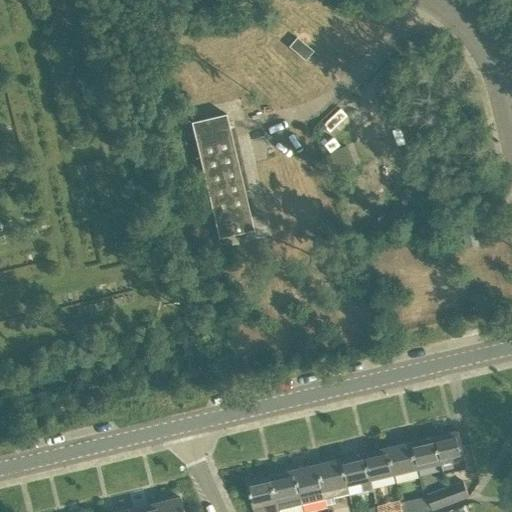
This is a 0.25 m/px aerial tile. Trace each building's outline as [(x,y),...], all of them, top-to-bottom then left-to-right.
[(313,51),(296,37),(288,47),(305,61),(313,51)] [(225,113),(189,122),(218,238),(253,230),(225,113)] [(467,246),(479,243),(473,221),(461,224),(467,246)] [(459,430),(435,436),(441,463),(442,462),(444,473),(468,468),(459,430)] [(435,436),(411,441),(418,468),(441,463),(435,436)] [(411,441),(388,447),(394,474),(418,468),(411,441)] [(388,447),(364,453),(371,479),(394,474),(388,447)] [(364,453),(341,458),(349,493),(351,493),(349,485),(371,479),(364,453)] [(341,458),(318,464),(326,499),(349,493),(341,458)] [(326,499),(318,464),(294,469),(303,504),(326,499)] [(294,469),(271,475),(279,511),(303,511),(303,504),(294,469)] [(279,511),(271,475),(247,481),(254,511),(279,511)] [(464,481),(445,488),(448,503),(469,495),(464,481)] [(448,503),(445,488),(427,495),(433,509),(448,503)] [(417,511),(427,509),(424,495),(414,497),(417,511)] [(182,511),(179,497),(155,503),(157,511),(182,511)] [(377,506),(378,511),(402,511),(399,499),(377,506)] [(157,511),(155,503),(132,508),(132,511),(157,511)]
